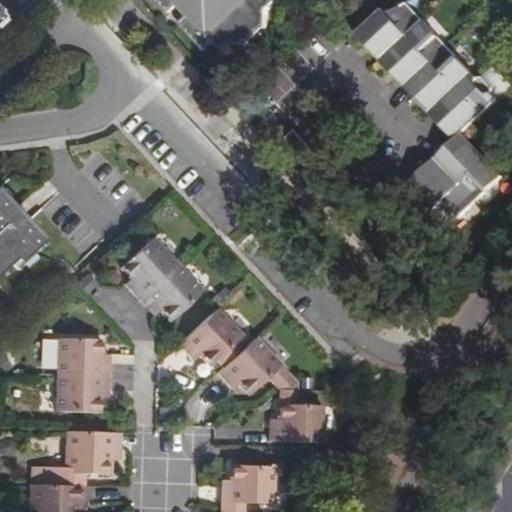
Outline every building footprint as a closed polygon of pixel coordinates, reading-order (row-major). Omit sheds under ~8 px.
[(156,0),(173,18),(187,4),(196,14),(182,28),(208,55),(217,46),(226,55),(235,46),(252,46),(268,31),(270,13),(279,4),(274,0),(156,0)] [(384,9),(356,35),(455,142),(409,184),(436,212),(441,207),(460,219),(504,177),(465,134),(499,103),(493,98),(493,90),(483,80),(477,80),(406,3),(388,14),(384,9)] [(173,18),(182,28),(196,14),(187,4),(173,18)] [(295,130),(285,141),(303,161),(314,151),(295,130)] [(5,187),(0,190),(0,191),(7,199),(13,194),(5,187)] [(0,191),(0,274),(12,263),(16,259),(20,263),(35,250),(45,240),(7,199),(0,191)] [(129,290),(140,300),(178,264),(152,237),(121,266),(131,277),(136,282),(129,290)] [(39,254),(35,250),(20,263),(16,259),(12,263),(21,271),(39,254)] [(178,264),(140,300),(151,311),(157,305),(163,311),(172,321),(203,291),(178,264)] [(125,285),(129,290),(136,282),(131,277),(125,285)] [(157,305),(151,311),(156,317),(163,311),(157,305)] [(218,307),(181,341),(192,353),(198,347),(203,353),(214,364),(220,359),(226,365),(248,345),(241,338),(245,334),(218,307)] [(226,365),(218,373),(229,385),(236,378),(241,384),(251,394),(269,378),(280,391),(298,391),(299,382),(256,337),(248,345),(226,365)] [(59,338),(58,375),(109,376),(109,361),(101,361),(101,353),(101,338),(59,338)] [(197,358),(203,353),(198,347),(192,353),(197,358)] [(109,376),(58,375),(57,413),(99,413),(99,398),(99,391),(109,391),(109,376)] [(236,378),(229,385),(234,390),(241,384),(236,378)] [(298,391),(280,391),(280,417),(280,425),(271,425),(270,441),(322,441),(323,405),(298,404),(298,391)] [(66,486),(85,487),(84,475),(110,474),(110,460),(110,449),(120,448),(120,434),(67,432),(66,486)] [(119,460),(120,448),(110,449),(110,460),(119,460)] [(220,511),(245,511),(246,504),(273,504),(273,467),(231,465),(231,480),(231,487),(222,487),(220,511)] [(84,504),(85,487),(66,486),(30,485),(29,511),(75,511),(75,504),(84,504)]
